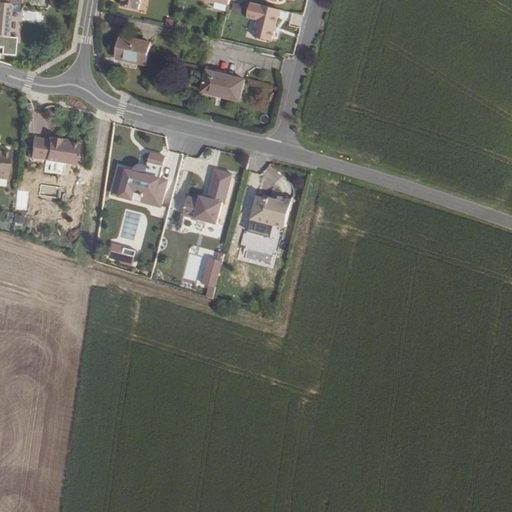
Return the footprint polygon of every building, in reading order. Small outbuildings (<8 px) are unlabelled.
[(0,0),(0,35),(8,36),(11,4),(20,5),(20,0),(0,0)] [(272,25),(277,6),(259,1),(255,20),(272,25)] [(236,2),(233,10),(241,14),(244,5),(236,2)] [(145,61),(150,38),(120,31),(116,51),(137,56),(136,59),(145,61)] [(136,59),(137,56),(116,51),(115,54),(136,59)] [(231,98),(236,76),(205,68),(201,85),(215,89),(214,93),(231,98)] [(237,99),(243,78),(236,76),(231,98),(237,99)] [(215,89),(201,85),(200,90),(214,93),(215,89)] [(70,154),(73,134),(61,132),(54,132),(55,128),(43,126),(43,129),(28,127),(24,147),(70,154)] [(166,170),(168,153),(152,152),(150,163),(141,162),(141,167),(166,170)] [(211,215),(216,194),(219,195),(227,165),(209,161),(202,189),(194,188),(194,191),(182,188),(176,207),(211,215)] [(263,175),(273,184),(282,175),(272,166),(263,175)] [(113,196),(162,210),(170,182),(121,168),(113,196)] [(258,195),(252,221),(285,229),(291,203),(258,195)] [(17,226),(24,225),(23,215),(15,216),(17,226)] [(204,284),(218,288),(226,261),(212,257),(204,284)] [(208,296),(216,298),(218,287),(210,286),(208,296)]
